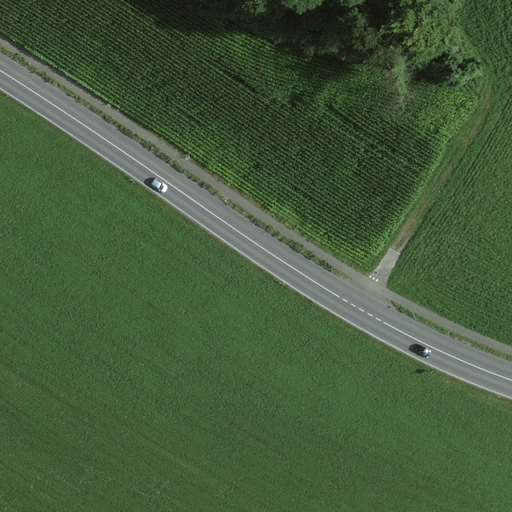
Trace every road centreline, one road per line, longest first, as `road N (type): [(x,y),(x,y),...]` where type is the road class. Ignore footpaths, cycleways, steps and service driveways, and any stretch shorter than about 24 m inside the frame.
road 1 (secondary): [(511,379),(358,308),(0,70)]
road 2 (track): [(438,0),(470,35),(486,76),(475,115),(358,308)]
